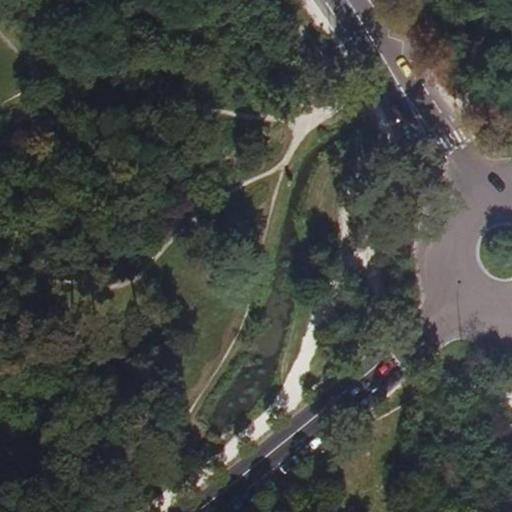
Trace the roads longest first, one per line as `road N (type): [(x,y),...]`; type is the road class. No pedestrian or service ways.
road 1 (unknown): [(140,511),(298,387),(344,274),(341,208),(367,159)]
road 2 (unclassified): [(457,300),(199,511)]
road 3 (secondary): [(346,0),(471,196)]
